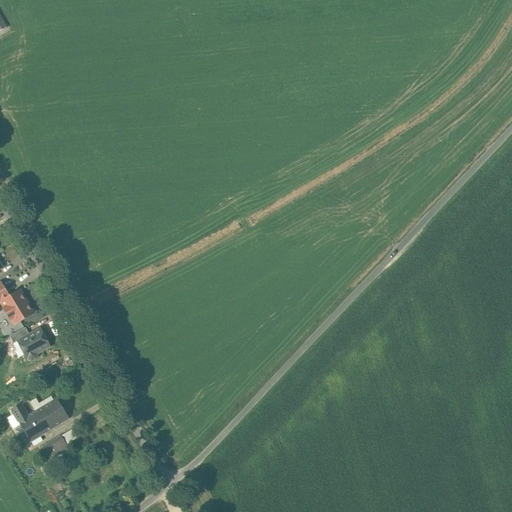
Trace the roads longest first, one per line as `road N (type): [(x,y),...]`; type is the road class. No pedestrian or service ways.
road 1 (unclassified): [(166,488),(511,128)]
road 2 (residential): [(0,194),(166,488)]
